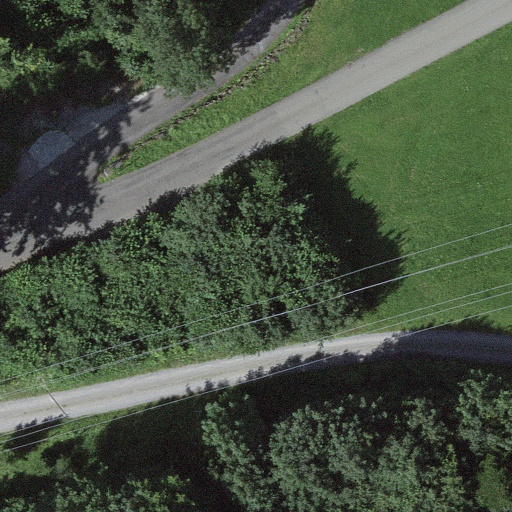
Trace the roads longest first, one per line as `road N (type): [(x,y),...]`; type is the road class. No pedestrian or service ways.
road 1 (unclassified): [(0,248),(93,218),(247,147),(511,4)]
road 2 (track): [(511,348),(426,338),(284,357),(0,421)]
